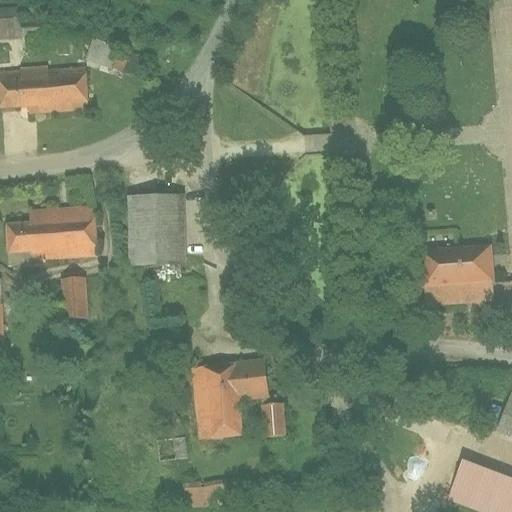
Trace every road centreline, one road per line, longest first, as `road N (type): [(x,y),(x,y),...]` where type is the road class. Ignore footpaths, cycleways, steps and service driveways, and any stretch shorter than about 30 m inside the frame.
road 1 (residential): [(267,345),(223,330),(214,308),(198,78)]
road 2 (residential): [(511,354),(267,345)]
road 3 (unclassified): [(198,78),(155,119),(89,155),(0,166)]
road 4 (residential): [(390,511),(385,454),(342,393),(267,345)]
road 5 (track): [(393,511),(435,466),(472,449),(511,463)]
